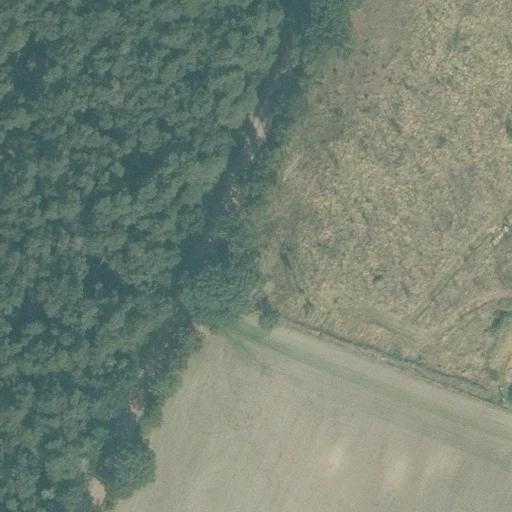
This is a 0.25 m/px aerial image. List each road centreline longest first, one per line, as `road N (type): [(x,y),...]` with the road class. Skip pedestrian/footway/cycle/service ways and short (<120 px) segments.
road 1 (track): [(314,0),(89,511)]
road 2 (track): [(0,143),(143,343)]
